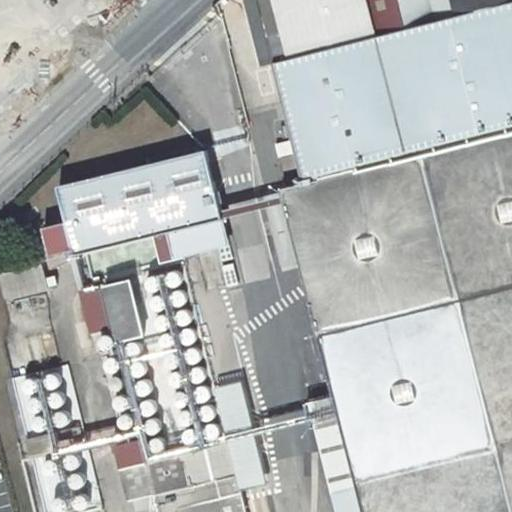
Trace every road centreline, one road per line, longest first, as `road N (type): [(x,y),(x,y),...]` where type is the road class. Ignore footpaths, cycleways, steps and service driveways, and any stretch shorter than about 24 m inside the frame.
road 1 (unknown): [(230,0),(317,511)]
road 2 (tertiary): [(0,165),(180,0)]
road 3 (unknown): [(123,511),(60,300)]
